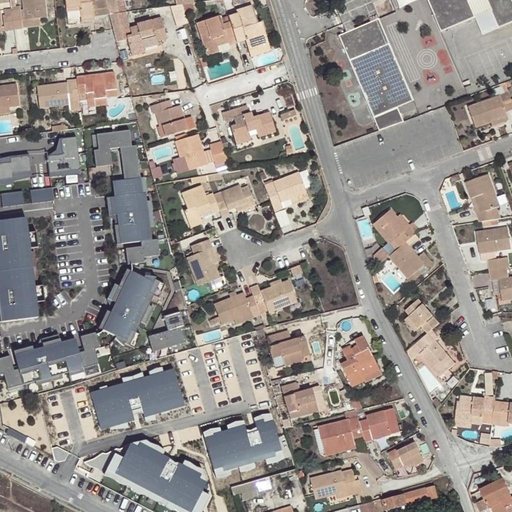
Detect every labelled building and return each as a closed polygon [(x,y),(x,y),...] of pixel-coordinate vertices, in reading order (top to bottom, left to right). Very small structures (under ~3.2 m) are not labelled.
[(22,0),(24,16),(25,19),(36,17),(46,16),(43,0),(22,0)] [(93,17),(93,16),(90,0),(64,0),(66,8),(79,6),(80,10),(81,18),(93,17)] [(105,0),(90,0),(93,16),(109,14),(105,0)] [(105,0),(109,14),(119,12),(115,0),(105,0)] [(181,0),(170,3),(177,26),(189,22),(182,0),(181,0)] [(371,3),(377,0),(331,0),(345,33),(378,19),(371,3)] [(511,0),(426,0),(440,32),(473,17),(466,1),(468,0),(485,0),(497,28),(511,21),(511,0)] [(258,43),(267,41),(261,22),(258,23),(252,5),(236,10),(236,13),(228,16),(230,21),(223,23),(220,15),(195,23),(206,55),(219,51),(217,46),(216,42),(227,38),(228,43),(229,45),(237,42),(235,37),(244,34),(246,39),(249,50),(260,47),(258,43)] [(7,30),(14,29),(12,14),(11,10),(5,10),(6,26),(7,30)] [(125,25),(121,12),(119,12),(109,14),(110,18),(113,29),(125,25)] [(12,14),(14,29),(21,29),(21,27),(20,16),(19,13),(15,13),(12,14)] [(20,16),(21,27),(37,25),(36,17),(25,19),(24,16),(20,16)] [(143,44),(157,40),(167,38),(161,17),(136,24),(137,26),(130,28),(132,34),(127,36),(132,55),(145,51),(144,47),(143,44)] [(337,36),(377,131),(403,122),(396,107),(413,100),(378,19),(345,33),(337,36)] [(237,42),(246,39),(244,34),(235,37),(237,42)] [(84,76),(76,77),(77,81),(78,95),(86,94),(87,99),(94,98),(95,105),(107,104),(106,97),(117,96),(114,72),(95,74),(96,78),(84,79),(84,76)] [(73,109),(80,108),(78,95),(77,81),(36,86),(39,107),(72,103),(73,109)] [(0,107),(8,106),(19,105),(16,85),(0,86),(0,107)] [(511,104),(510,100),(508,93),(468,108),(475,127),(490,121),(490,120),(506,115),(504,110),(511,107),(511,104)] [(94,98),(87,99),(88,106),(95,105),(94,98)] [(164,127),(167,137),(188,130),(180,106),(173,108),(171,100),(151,106),(154,114),(157,113),(162,127),(164,127)] [(236,139),(249,134),(248,130),(255,128),(258,137),(276,130),(270,112),(254,118),(253,112),(250,113),(247,105),(223,113),(226,120),(234,117),(236,123),(231,125),(236,139)] [(490,120),(490,121),(492,124),(507,118),(506,115),(490,120)] [(162,138),(167,137),(164,127),(162,127),(158,128),(162,138)] [(125,182),(139,180),(136,148),(132,149),(130,132),(97,137),(99,151),(95,152),(97,170),(112,169),(110,149),(120,147),(125,182)] [(208,165),(197,134),(176,141),(184,166),(189,165),(190,170),(208,165)] [(250,138),(249,134),(236,139),(237,143),(250,138)] [(80,178),(76,139),(56,142),(58,159),(44,160),(46,182),(80,178)] [(0,163),(0,184),(32,181),(30,160),(0,163)] [(306,171),(299,174),(304,187),(308,186),(310,182),(306,171)] [(299,173),(264,186),(274,211),(283,208),(280,202),(289,198),(306,192),(304,187),(299,174),(299,173)] [(476,214),(480,222),(501,218),(496,206),(500,205),(488,175),(466,183),(471,198),(474,197),(480,213),(476,214)] [(125,182),(113,183),(121,247),(142,244),(151,243),(144,179),(139,180),(125,182)] [(220,210),(222,216),(229,214),(227,210),(235,206),(240,204),(242,208),(255,203),(248,186),(241,189),(240,185),(214,195),(220,210)] [(30,190),(33,204),(55,200),(53,186),(30,190)] [(212,213),(220,210),(214,195),(213,193),(205,196),(201,186),(181,194),(188,210),(184,211),(189,224),(201,220),(199,216),(198,212),(210,207),(211,211),(212,213)] [(2,192),(3,206),(25,204),(24,191),(2,192)] [(306,192),(289,198),(291,202),(308,196),(306,192)] [(474,197),(471,198),(476,214),(480,213),(474,197)] [(199,216),(211,211),(210,207),(198,212),(199,216)] [(415,234),(417,232),(410,224),(406,227),(397,217),(391,209),(374,223),(396,250),(415,234)] [(406,227),(410,224),(401,213),(397,217),(406,227)] [(27,219),(0,222),(0,317),(1,325),(39,321),(27,219)] [(201,220),(189,224),(191,228),(203,224),(201,220)] [(511,249),(508,227),(476,232),(480,254),(511,249)] [(394,252),(388,257),(407,278),(405,280),(408,284),(420,274),(417,269),(424,264),(427,268),(432,263),(423,253),(418,257),(409,247),(419,238),(415,234),(396,250),(394,252)] [(209,250),(212,249),(209,239),(191,246),(194,254),(186,257),(198,286),(220,278),(213,261),(209,250)] [(125,251),(127,268),(145,265),(144,260),(159,259),(157,242),(151,243),(142,244),(142,249),(125,251)] [(382,248),(388,256),(395,250),(388,242),(382,248)] [(488,261),(489,271),(507,268),(510,267),(508,258),(488,261)] [(420,274),(427,268),(424,264),(417,269),(420,274)] [(507,268),(489,271),(491,280),(492,280),(499,279),(501,293),(503,301),(511,299),(511,276),(508,277),(507,268)] [(131,276),(103,333),(135,349),(163,290),(131,276)] [(258,285),(250,287),(253,295),(256,303),(264,300),(268,312),(297,301),(289,279),(280,283),(270,287),(260,291),(258,285)] [(499,279),(492,280),(495,294),(501,293),(499,279)] [(221,324),(250,313),(243,292),(234,296),(227,299),(213,304),(221,324)] [(246,298),(250,313),(259,310),(256,303),(253,295),(246,298)] [(433,329),(439,323),(419,299),(405,311),(409,316),(407,317),(417,329),(421,326),(427,334),(433,329)] [(169,331),(150,337),(154,351),(184,342),(180,327),(184,326),(180,311),(165,316),(169,331)] [(417,329),(407,317),(405,319),(415,331),(417,329)] [(427,334),(416,344),(423,352),(420,354),(439,377),(455,364),(435,341),(440,338),(433,329),(427,334)] [(300,349),(309,347),(305,335),(285,341),(282,332),(266,337),(277,369),(304,360),(303,356),(300,349)] [(79,356),(83,371),(99,366),(96,352),(101,350),(96,334),(80,339),(84,354),(79,356)] [(363,375),(379,368),(363,336),(354,341),(357,347),(352,350),(349,345),(341,349),(347,361),(341,364),(352,387),(365,380),(363,375)] [(75,339),(58,343),(66,376),(83,371),(79,356),(75,339)] [(58,343),(37,349),(47,381),(66,376),(58,343)] [(416,344),(406,352),(407,353),(411,362),(420,354),(423,352),(416,344)] [(311,354),(309,347),(300,349),(303,356),(311,354)] [(14,356),(19,373),(23,388),(47,381),(37,349),(14,356)] [(10,357),(0,359),(0,378),(5,377),(9,391),(23,388),(19,373),(15,374),(10,357)] [(384,377),(379,368),(363,375),(365,380),(368,384),(384,377)] [(174,369),(90,393),(101,430),(184,406),(174,369)] [(494,394),(493,372),(486,373),(487,394),(494,394)] [(316,400),(325,397),(321,385),(300,392),(298,382),(282,387),(292,418),(319,409),(318,406),(316,400)] [(495,402),(496,398),(485,396),(485,399),(461,395),(461,402),(457,402),(455,422),(472,423),(483,425),(484,413),(494,415),(494,413),(495,402)] [(327,403),(325,397),(316,400),(318,406),(327,403)] [(511,403),(495,402),(494,413),(494,415),(493,418),(509,420),(509,423),(511,423),(511,403)] [(366,419),(359,421),(364,437),(365,442),(374,439),(373,437),(390,432),(390,435),(399,433),(393,408),(366,415),(366,419)] [(356,410),(347,412),(349,419),(318,427),(324,452),(355,444),(353,439),(364,437),(359,421),(356,410)] [(483,425),(492,427),(493,425),(493,418),(494,415),(484,413),(483,425)] [(245,425),(205,437),(217,478),(284,459),(270,414),(262,415),(254,419),(257,431),(247,434),(245,425)] [(493,418),(493,425),(508,426),(509,423),(509,420),(493,418)] [(138,439),(85,462),(178,511),(191,511),(192,511),(194,511),(201,511),(210,496),(202,492),(206,484),(202,469),(138,439)] [(424,456),(414,439),(397,448),(396,446),(387,451),(396,467),(404,462),(405,464),(414,460),(415,462),(424,456)] [(355,444),(324,452),(326,457),(356,449),(355,444)] [(348,492),(349,497),(364,493),(361,481),(356,482),(353,470),(342,473),(342,471),(311,479),(317,500),(336,495),(348,492)] [(235,485),(239,500),(275,490),(270,475),(235,485)] [(507,493),(510,492),(504,478),(480,489),(489,508),(491,507),(493,511),(508,511),(507,509),(511,506),(511,497),(510,499),(507,493)] [(435,486),(383,501),(386,511),(406,506),(438,497),(435,486)] [(377,511),(375,502),(362,506),(363,511),(377,511)]
